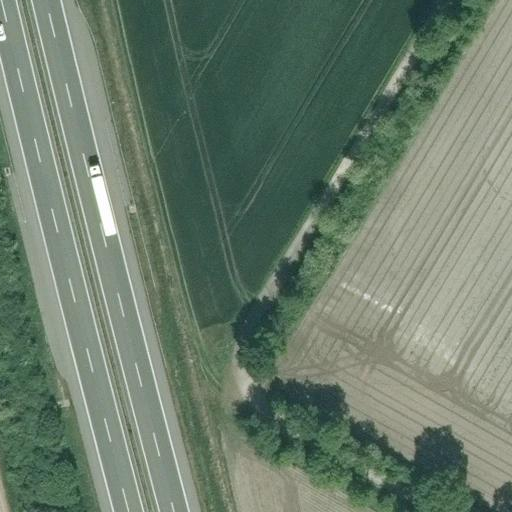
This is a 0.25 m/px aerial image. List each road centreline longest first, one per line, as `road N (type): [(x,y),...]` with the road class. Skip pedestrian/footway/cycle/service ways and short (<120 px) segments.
road 1 (track): [(476,511),(239,371),(235,330),(441,0)]
road 2 (motorway): [(175,511),(46,0)]
road 3 (motorway): [(2,0),(129,511)]
